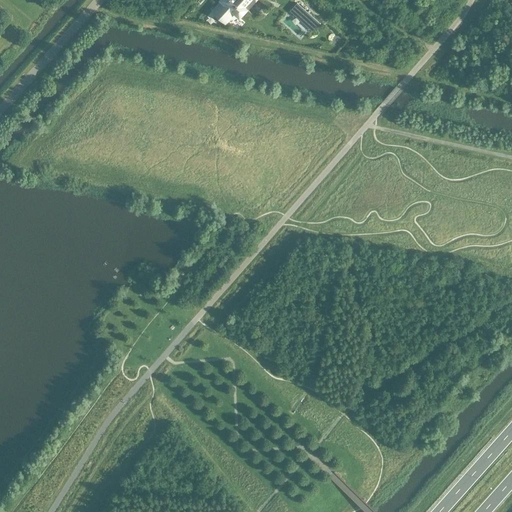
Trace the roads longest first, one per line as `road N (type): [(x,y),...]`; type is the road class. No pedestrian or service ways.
road 1 (unknown): [(366,125),(363,155),(129,418),(71,511)]
road 2 (residential): [(0,111),(100,0)]
